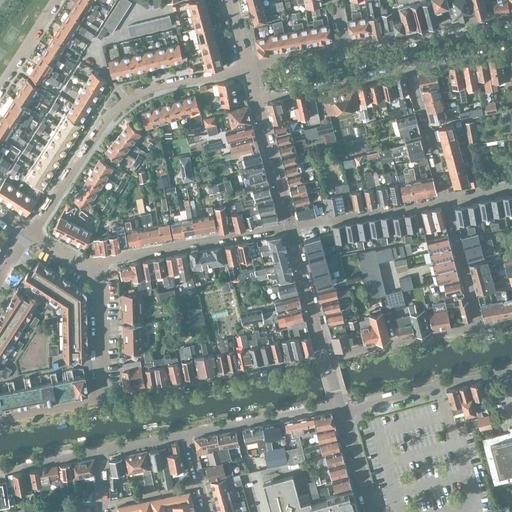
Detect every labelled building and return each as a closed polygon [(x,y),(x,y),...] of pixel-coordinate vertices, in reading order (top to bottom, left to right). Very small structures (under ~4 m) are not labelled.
[(77,0),(76,3),(95,15),(99,17),(101,14),(98,10),(96,9),(99,4),(92,0),(77,0)] [(133,0),(147,9),(153,7),(151,6),(142,0),(133,0)] [(189,7),(191,15),(208,11),(204,0),(195,0),(186,3),(187,8),(189,7)] [(257,0),(247,3),(250,14),(264,10),(261,0),(257,0)] [(322,5),(320,0),(296,0),(298,3),(304,2),(306,8),(322,5)] [(364,0),(368,17),(372,37),(382,35),(379,16),(373,17),(370,1),(373,0),(364,0)] [(396,0),(404,30),(416,28),(408,0),(396,0)] [(408,0),(416,28),(427,26),(420,0),(408,0)] [(432,0),(420,0),(427,26),(438,23),(434,8),(432,0)] [(447,0),(449,4),(447,5),(451,20),(459,18),(459,19),(463,18),(467,17),(466,16),(474,14),(470,0),(447,0)] [(482,0),(470,0),(474,14),(475,16),(486,13),(484,4),(482,0)] [(507,0),(496,0),(492,1),(495,13),(509,10),(507,0)] [(119,1),(117,5),(126,11),(128,7),(119,1)] [(76,3),(70,13),(82,21),(85,17),(92,21),(95,15),(76,3)] [(126,11),(117,5),(114,10),(123,15),(126,11)] [(395,32),(404,30),(401,20),(392,22),(391,13),(387,13),(386,7),(382,8),(382,5),(379,6),(384,34),(395,32)] [(120,20),(123,15),(114,10),(111,14),(120,20)] [(250,14),(253,25),(253,26),(267,22),(264,10),(250,14)] [(212,25),(208,11),(191,15),(190,16),(192,21),(193,21),(195,29),(212,25)] [(362,18),(360,11),(356,12),(357,19),(360,35),(370,33),(367,17),(362,18)] [(360,35),(357,19),(356,12),(351,12),(352,20),(347,21),(350,37),(360,35)] [(69,26),(66,31),(73,36),(76,30),(83,35),(83,34),(91,39),(93,36),(85,31),(86,29),(80,25),(82,21),(70,13),(63,23),(64,23),(69,26)] [(111,14),(108,18),(117,24),(120,20),(111,14)] [(171,26),(169,16),(163,17),(166,27),(171,26)] [(108,18),(105,23),(114,28),(117,24),(108,18)] [(332,40),(329,24),(323,25),(322,18),(317,19),(322,42),(332,40)] [(312,44),(322,42),(317,19),(312,20),(314,27),(309,28),(312,44)] [(281,21),(277,22),(283,50),(292,48),(289,32),(283,33),(281,21)] [(275,35),(270,36),(273,52),(283,50),(277,22),(273,23),(275,35)] [(304,29),(302,22),(298,23),(302,46),(312,44),(309,28),(304,29)] [(79,40),(73,36),(66,31),(69,26),(64,23),(63,23),(54,37),(70,47),(72,43),(76,45),(79,40)] [(105,23),(103,27),(107,30),(112,33),(114,28),(105,23)] [(292,48),(302,46),(298,23),(293,24),(294,31),(289,32),(292,48)] [(198,43),(215,39),(212,25),(195,29),(190,31),(192,38),(196,37),(198,43)] [(101,39),(107,30),(103,27),(97,36),(101,39)] [(176,34),(175,29),(169,31),(169,30),(163,32),(164,38),(170,37),(170,36),(176,34)] [(269,54),(268,52),(273,52),(270,36),(263,37),(263,38),(255,39),(258,54),(260,56),(269,54)] [(70,47),(54,37),(48,46),(67,59),(71,54),(64,49),(66,45),(70,47)] [(219,52),(215,39),(198,43),(199,48),(200,47),(203,57),(219,52)] [(178,43),(166,46),(170,63),(182,60),(178,43)] [(54,64),(57,59),(72,69),(75,64),(67,59),(48,46),(42,56),(54,64)] [(155,49),(159,66),(170,63),(166,46),(155,49)] [(147,69),(159,66),(155,49),(143,52),(147,69)] [(143,52),(131,55),(136,72),(147,69),(143,52)] [(223,66),(219,52),(203,57),(204,63),(203,64),(204,69),(223,66)] [(124,75),(136,72),(131,55),(120,58),(124,75)] [(52,68),(54,64),(42,56),(36,65),(55,78),(58,73),(52,68)] [(506,80),(505,79),(507,79),(505,71),(503,72),(501,57),(488,60),(492,85),(493,91),(498,91),(497,84),(495,84),(495,82),(506,80)] [(112,77),(124,75),(120,58),(108,61),(112,77)] [(478,80),(484,79),(485,83),(484,83),(485,92),(492,90),(487,61),(475,63),(478,80)] [(477,80),(473,64),(462,66),(467,94),(474,93),(479,92),(476,80),(477,80)] [(55,78),(36,65),(29,75),(42,83),(45,79),(52,83),(55,78)] [(467,101),(460,65),(447,67),(450,82),(451,82),(452,88),(458,88),(460,102),(467,101)] [(422,86),(422,89),(439,86),(436,69),(429,71),(430,73),(419,75),(421,86),(422,86)] [(92,72),(86,83),(100,91),(106,81),(97,76),(92,72)] [(394,81),(397,96),(400,110),(402,115),(407,114),(403,94),(408,93),(404,76),(394,78),(394,81)] [(35,94),(39,88),(27,80),(21,89),(40,101),(48,106),(50,102),(43,97),(44,96),(40,93),(38,96),(35,94)] [(235,92),(233,81),(217,83),(219,95),(235,92)] [(396,97),(397,96),(394,81),(381,84),(385,98),(385,99),(391,98),(392,102),(397,101),(396,97)] [(86,83),(79,93),(94,102),(100,91),(86,83)] [(379,83),(368,85),(372,101),(378,100),(380,107),(386,105),(385,99),(385,98),(383,99),(379,83)] [(65,94),(70,87),(66,84),(61,92),(65,94)] [(354,85),(327,91),(330,101),(324,102),(328,115),(359,109),(359,103),(354,85)] [(361,103),(359,103),(359,109),(362,118),(363,124),(370,123),(368,117),(369,117),(365,102),(372,101),(368,85),(357,87),(361,103)] [(421,89),(424,100),(442,97),(452,98),(454,98),(456,97),(455,94),(452,94),(451,91),(441,93),(439,86),(422,89),(421,89)] [(21,89),(15,98),(27,106),(30,102),(37,106),(40,101),(21,89)] [(237,103),(235,92),(219,95),(221,106),(237,103)] [(79,93),(73,103),(87,112),(94,102),(79,93)] [(195,95),(184,99),(189,114),(200,111),(195,95)] [(304,95),(296,97),(297,103),(298,108),(301,120),(309,118),(304,95)] [(427,111),(445,108),(448,108),(447,106),(448,106),(448,102),(444,103),(442,97),(424,100),(427,111)] [(35,125),(37,122),(31,118),(33,116),(28,113),(31,109),(27,106),(15,98),(9,108),(30,121),(29,122),(35,125)] [(178,118),(189,114),(184,99),(173,102),(178,118)] [(270,115),(286,111),(289,110),(288,105),(284,106),(282,99),(267,103),(270,115)] [(167,121),(178,118),(173,102),(162,106),(167,121)] [(73,103),(67,114),(81,122),(87,112),(73,103)] [(485,105),(486,114),(497,112),(495,103),(485,105)] [(456,105),(452,106),(448,106),(447,106),(448,108),(445,108),(427,111),(430,123),(448,119),(446,112),(457,110),(456,105)] [(157,125),(167,121),(162,106),(151,109),(157,125)] [(252,125),(249,113),(250,111),(249,108),(248,107),(248,106),(227,110),(232,130),(252,125)] [(26,127),(29,122),(30,121),(9,108),(3,117),(19,128),(22,124),(26,127)] [(296,116),(293,116),(294,121),(301,120),(298,108),(294,108),(296,116)] [(481,108),(469,110),(470,117),(483,114),(481,108)] [(157,125),(151,109),(141,113),(146,129),(157,125)] [(288,120),(286,111),(270,115),(273,125),(284,122),(284,121),(288,120)] [(401,136),(407,134),(408,137),(420,133),(418,125),(415,114),(396,119),(401,136)] [(205,127),(216,125),(215,115),(203,118),(205,127)] [(66,116),(60,126),(74,135),(81,125),(66,116)] [(0,129),(2,131),(0,134),(0,136),(6,140),(9,135),(16,139),(22,130),(19,128),(15,125),(3,117),(0,121),(0,129)] [(273,125),(276,135),(291,131),(289,122),(284,122),(273,125)] [(473,122),(465,123),(469,143),(476,142),(473,122)] [(128,123),(120,133),(133,143),(141,134),(128,123)] [(318,137),(328,135),(334,133),(331,123),(316,126),(318,137)] [(438,128),(441,140),(456,136),(453,124),(438,128)] [(216,125),(207,126),(209,135),(218,133),(216,125)] [(255,134),(252,125),(232,130),(232,129),(225,131),(226,132),(225,132),(228,142),(230,146),(255,139),(254,135),(255,134)] [(52,129),(49,134),(53,137),(68,146),(74,135),(60,126),(56,132),(52,129)] [(312,138),(318,137),(316,126),(309,128),(312,138)] [(306,140),(312,138),(309,128),(303,129),(306,140)] [(0,149),(2,146),(9,150),(10,148),(12,144),(6,140),(0,136),(0,134),(2,131),(0,129),(0,149)] [(276,135),(278,144),(293,140),(292,136),(302,133),(301,129),(291,131),(276,135)] [(120,133),(113,142),(125,153),(133,143),(120,133)] [(334,133),(328,135),(330,144),(337,143),(334,133)] [(390,148),(391,153),(423,144),(421,134),(404,138),(406,144),(390,148)] [(460,147),(456,136),(441,140),(444,152),(460,147)] [(53,137),(47,147),(61,156),(68,146),(53,137)] [(281,155),(296,151),(295,146),(306,143),(304,138),(294,141),(293,140),(278,144),(281,155)] [(235,145),(229,147),(231,152),(224,154),(225,160),(232,158),(233,158),(243,156),(259,151),(256,139),(235,145)] [(105,151),(107,153),(104,157),(116,167),(119,163),(118,162),(125,153),(113,142),(105,151)] [(147,147),(151,150),(155,145),(150,142),(147,147)] [(12,144),(10,148),(18,153),(20,149),(12,144)] [(410,159),(426,155),(423,144),(391,153),(392,158),(408,154),(410,159)] [(47,147),(40,157),(55,166),(61,156),(47,147)] [(463,159),(460,147),(444,152),(447,163),(463,159)] [(391,154),(389,148),(379,151),(380,157),(391,154)] [(262,161),(259,151),(243,156),(244,161),(242,162),(242,163),(238,165),(239,167),(262,161)] [(284,166),(300,162),(308,160),(307,155),(301,156),(302,157),(298,158),(297,152),(281,156),(284,166)] [(354,157),(356,165),(360,164),(363,158),(362,155),(354,157)] [(190,156),(179,158),(183,182),(194,180),(190,156)] [(417,159),(419,165),(428,163),(426,156),(417,159)] [(40,157),(34,167),(48,176),(55,166),(40,157)] [(354,158),(342,160),(344,168),(355,166),(354,158)] [(107,178),(113,168),(100,159),(93,170),(107,178)] [(447,163),(451,175),(466,171),(463,159),(447,163)] [(302,171),(300,162),(284,166),(287,176),(302,171)] [(247,172),(249,178),(251,186),(246,187),(247,191),(252,189),(252,190),(269,186),(263,163),(246,167),(247,172)] [(34,167),(27,177),(28,177),(42,186),(48,176),(34,167)] [(416,180),(413,167),(408,168),(408,169),(413,198),(425,196),(421,179),(416,180)] [(305,181),(303,176),(313,174),(312,169),(302,171),(287,176),(289,185),(305,181)] [(405,182),(399,183),(402,200),(413,198),(408,169),(405,170),(405,172),(404,173),(405,182)] [(100,188),(107,178),(93,170),(87,180),(100,188)] [(147,181),(144,171),(138,172),(140,183),(147,181)] [(374,185),(373,180),(371,173),(372,173),(371,172),(371,171),(364,173),(368,189),(363,190),(366,207),(377,205),(374,188),(374,187),(374,185)] [(372,173),(371,173),(373,180),(374,185),(375,185),(379,205),(389,203),(386,185),(380,187),(378,174),(377,174),(376,171),(371,172),(372,173)] [(466,171),(451,175),(454,187),(469,183),(466,171)] [(402,200),(399,183),(392,184),(390,172),(384,173),(386,185),(389,203),(402,200)] [(420,173),(421,179),(425,196),(436,194),(432,177),(425,178),(424,172),(420,173)] [(156,178),(158,187),(168,185),(167,176),(156,178)] [(361,190),(363,190),(361,181),(360,178),(358,179),(358,181),(356,182),(358,188),(356,188),(356,191),(350,192),(354,209),(364,207),(361,190)] [(0,186),(0,197),(5,201),(14,187),(4,180),(0,186)] [(87,180),(80,190),(94,199),(100,188),(87,180)] [(290,187),(292,196),(308,192),(307,190),(306,187),(311,185),(311,186),(318,184),(317,180),(290,187)] [(210,194),(217,193),(215,183),(208,185),(208,188),(210,194)] [(329,214),(345,211),(343,197),(350,196),(348,183),(334,185),(335,191),(332,195),(322,197),(323,206),(328,205),(329,214)] [(272,197),(269,186),(252,190),(254,195),(252,196),(252,198),(253,199),(246,200),(245,197),(241,197),(241,201),(243,205),(256,202),(256,201),(272,197)] [(14,187),(5,201),(15,208),(24,193),(14,187)] [(41,190),(37,187),(33,193),(38,196),(41,190)] [(94,199),(80,190),(74,200),(87,209),(94,199)] [(319,194),(318,190),(312,191),(308,192),(292,196),(295,206),(310,202),(309,197),(319,194)] [(35,200),(24,193),(15,208),(26,214),(35,200)] [(511,194),(502,196),(505,212),(511,210),(511,194)] [(502,196),(490,199),(493,214),(505,212),(502,196)] [(184,235),(194,233),(189,201),(189,199),(185,200),(186,206),(185,206),(187,219),(181,220),(184,235)] [(481,216),(493,214),(490,199),(478,201),(478,203),(481,216)] [(206,231),(203,216),(197,217),(194,200),(189,201),(194,233),(206,231)] [(237,213),(231,214),(235,230),(249,228),(245,216),(243,207),(242,205),(243,205),(241,201),(241,200),(234,202),(237,213)] [(259,213),(260,214),(263,225),(279,222),(273,201),(243,207),(245,216),(251,215),(250,215),(259,213)] [(316,216),(313,203),(295,208),(298,219),(316,216)] [(482,218),(481,216),(478,203),(467,205),(469,220),(482,218)] [(105,205),(101,211),(105,214),(109,208),(105,205)] [(229,231),(235,230),(231,214),(229,207),(226,208),(225,205),(214,207),(215,213),(219,232),(229,230),(229,231)] [(458,223),(469,220),(467,205),(455,207),(458,223)] [(208,215),(203,216),(206,231),(216,229),(212,206),(207,207),(208,215)] [(440,207),(430,209),(435,228),(445,225),(443,218),(440,207)] [(435,228),(430,209),(420,211),(426,231),(435,228)] [(184,235),(181,220),(180,214),(174,215),(173,212),(169,213),(173,237),(184,235)] [(150,213),(145,214),(150,241),(161,239),(158,224),(153,225),(150,213)] [(162,214),(164,223),(158,224),(161,239),(172,237),(167,213),(162,214)] [(416,213),(404,216),(407,232),(419,230),(416,213)] [(145,214),(140,215),(143,227),(137,228),(140,243),(150,241),(145,214)] [(251,215),(245,216),(249,228),(254,227),(251,215)] [(53,231),(63,236),(71,221),(60,216),(53,231)] [(383,234),(394,232),(392,218),(392,216),(380,218),(383,234)] [(404,216),(392,218),(394,232),(395,234),(407,232),(404,216)] [(371,236),(383,234),(380,218),(368,220),(371,236)] [(368,220),(356,222),(359,238),(371,236),(368,220)] [(63,236),(73,242),(81,227),(71,221),(63,236)] [(129,245),(140,243),(137,228),(132,229),(130,221),(125,222),(129,245)] [(356,222),(344,224),(347,240),(359,238),(356,222)] [(333,233),(334,236),(335,243),(347,240),(344,224),(332,227),(333,233)] [(116,227),(117,236),(94,240),(92,246),(93,255),(120,251),(119,246),(127,245),(123,226),(116,227)] [(91,232),(81,227),(73,242),(84,247),(91,232)] [(478,233),(476,233),(472,235),(469,235),(462,237),(465,249),(481,245),(478,233)] [(450,246),(447,235),(426,241),(429,252),(450,246)] [(254,247),(255,251),(285,245),(282,236),(267,239),(268,244),(254,247)] [(304,241),(308,253),(323,248),(319,237),(304,241)] [(252,259),(248,242),(237,244),(241,261),(252,259)] [(258,263),(257,258),(256,257),(255,251),(254,247),(252,242),(248,242),(252,259),(253,264),(258,263)] [(228,268),(228,269),(230,280),(235,279),(232,267),(233,267),(232,263),(239,261),(235,244),(224,246),(228,263),(226,263),(227,268),(228,268)] [(270,254),(272,260),(288,257),(285,245),(255,251),(256,257),(270,254)] [(484,257),(481,245),(465,249),(468,261),(484,257)] [(453,257),(450,246),(429,252),(432,262),(453,257)] [(221,247),(210,249),(213,266),(224,264),(221,247)] [(386,293),(378,262),(393,258),(390,247),(375,251),(375,249),(357,254),(362,274),(368,298),(386,294),(389,307),(405,303),(401,289),(386,293)] [(308,253),(311,264),(326,260),(323,248),(308,253)] [(210,249),(199,251),(204,273),(208,273),(207,267),(213,266),(210,249)] [(204,273),(199,251),(189,253),(192,270),(198,269),(200,277),(204,276),(204,273)] [(187,253),(176,255),(179,272),(180,279),(185,278),(187,289),(195,287),(189,269),(187,253)] [(172,273),(179,272),(176,255),(165,257),(168,274),(168,275),(169,284),(170,285),(174,285),(173,280),(174,280),(172,273)] [(156,276),(162,275),(164,286),(170,285),(169,284),(168,275),(166,274),(163,257),(153,259),(156,276)] [(255,275),(261,274),(291,268),(288,257),(272,260),(274,266),(254,270),(255,275)] [(453,257),(432,262),(434,272),(444,269),(453,267),(456,266),(453,257)] [(505,267),(511,265),(511,261),(511,257),(503,258),(505,267)] [(395,266),(396,266),(407,263),(406,258),(394,260),(395,266)] [(145,278),(156,276),(153,259),(142,261),(145,278)] [(329,272),(326,260),(311,264),(314,276),(329,272)] [(137,283),(138,291),(147,290),(146,284),(145,284),(144,280),(143,278),(140,261),(129,263),(130,266),(120,268),(122,279),(132,277),(132,281),(133,280),(133,281),(139,280),(140,282),(137,283)] [(469,264),(472,274),(490,270),(488,261),(469,264)] [(86,293),(39,263),(34,270),(31,268),(22,281),(62,306),(63,356),(72,365),(77,359),(84,359),(87,356),(86,293)] [(397,272),(409,269),(407,263),(396,266),(397,272)] [(459,278),(456,266),(453,267),(444,269),(434,272),(437,283),(459,278)] [(294,280),(291,268),(261,274),(262,279),(276,276),(277,281),(278,281),(278,282),(277,283),(278,284),(294,280)] [(223,281),(230,280),(228,269),(225,269),(226,273),(220,274),(222,282),(223,282),(223,281)] [(493,279),(492,276),(494,275),(498,274),(497,269),(490,270),(472,274),(474,283),(493,279)] [(317,288),(333,283),(343,281),(342,277),(337,279),(336,277),(331,278),(329,272),(314,276),(317,288)] [(399,279),(400,285),(412,282),(410,276),(399,279)] [(442,291),(444,299),(457,295),(462,294),(458,279),(443,283),(445,290),(442,291)] [(496,289),(493,279),(474,283),(477,293),(496,289)] [(272,287),(271,287),(273,292),(279,291),(280,297),(298,292),(294,280),(278,284),(272,285),(272,287)] [(413,288),(412,282),(400,285),(402,290),(413,288)] [(321,301),(350,294),(349,289),(337,292),(336,287),(318,291),(321,301)] [(507,298),(506,289),(500,290),(505,317),(511,316),(511,298),(507,300),(506,298),(507,298)] [(495,319),(505,317),(500,290),(495,291),(497,302),(492,303),(495,319)] [(0,316),(0,360),(38,302),(25,294),(23,297),(16,292),(0,316)] [(143,320),(142,294),(129,294),(123,294),(123,304),(121,304),(121,311),(123,311),(123,321),(143,320)] [(444,299),(445,303),(453,302),(454,307),(459,305),(464,322),(472,319),(467,303),(466,303),(464,296),(458,298),(457,295),(444,299)] [(486,304),(484,295),(478,296),(485,321),(495,319),(492,303),(486,304)] [(281,300),(284,311),(300,307),(302,306),(299,296),(281,300)] [(343,304),(343,303),(339,304),(338,299),(322,302),(324,313),(351,307),(350,302),(343,304)] [(415,334),(430,331),(425,310),(416,312),(415,306),(409,307),(411,314),(415,334)] [(426,308),(432,331),(451,328),(447,309),(434,311),(433,306),(426,308)] [(286,324),(296,321),(303,319),(303,318),(304,316),(303,313),(302,313),(300,307),(284,311),(280,312),(274,313),(274,314),(272,314),(274,322),(285,319),(286,324)] [(248,322),(252,322),(263,319),(264,319),(261,309),(240,314),(242,324),(248,322)] [(356,319),(355,315),(343,317),(341,311),(325,314),(328,324),(348,321),(356,319)] [(376,342),(381,341),(389,339),(386,327),(395,325),(391,311),(383,313),(383,312),(368,315),(368,316),(364,317),(365,319),(359,321),(365,344),(376,342)] [(205,324),(203,315),(191,318),(193,329),(200,327),(202,325),(205,324)] [(414,334),(412,324),(410,315),(394,319),(398,337),(414,334)] [(264,325),(263,319),(252,322),(252,325),(254,333),(262,363),(264,363),(264,362),(273,361),(268,338),(260,339),(257,326),(264,325)] [(303,319),(296,321),(286,324),(288,329),(293,327),(295,338),(290,339),(294,356),(304,354),(300,339),(298,331),(297,329),(296,323),(304,321),(303,319)] [(356,319),(348,321),(350,326),(350,328),(358,326),(356,319)] [(305,320),(304,321),(296,323),(297,329),(298,331),(307,329),(305,320)] [(331,336),(335,350),(350,346),(345,328),(350,326),(348,321),(328,324),(330,332),(332,336),(331,336)] [(124,352),(144,352),(143,341),(147,341),(146,333),(143,333),(143,325),(124,326),(124,335),(122,335),(122,342),(124,342),(124,352)] [(282,329),(278,330),(285,358),(294,356),(290,339),(284,340),(282,329)] [(253,365),(262,363),(254,333),(251,334),(252,339),(247,340),(253,365)] [(243,349),(235,351),(238,367),(253,365),(247,340),(246,334),(240,335),(243,349)] [(267,337),(268,338),(273,361),(283,358),(279,340),(273,341),(272,335),(267,337)] [(300,339),(304,354),(314,353),(310,337),(300,339)] [(227,338),(223,339),(228,369),(237,368),(233,351),(229,352),(228,347),(229,347),(227,338)] [(218,340),(220,353),(216,354),(219,371),(228,369),(223,339),(218,340)] [(201,343),(203,356),(207,374),(217,372),(213,354),(208,355),(205,342),(201,343)] [(180,358),(181,361),(184,378),(195,376),(192,359),(191,354),(189,345),(183,347),(185,357),(180,358)] [(168,381),(174,380),(182,379),(178,362),(177,362),(176,357),(168,359),(166,352),(163,352),(163,356),(163,357),(165,365),(168,381)] [(197,376),(207,374),(203,356),(194,358),(197,376)] [(168,381),(165,365),(163,357),(153,359),(154,362),(155,367),(153,367),(157,383),(168,381)] [(121,374),(124,390),(145,386),(140,360),(122,364),(124,373),(121,374)] [(157,383),(153,367),(155,367),(154,362),(143,364),(146,385),(157,383)] [(12,370),(4,364),(1,369),(9,374),(12,370)] [(0,374),(6,379),(9,374),(1,369),(0,370),(0,374)] [(0,411),(88,394),(84,377),(0,393),(0,411)] [(481,383),(470,385),(476,406),(486,404),(481,383)] [(458,387),(464,411),(465,416),(476,413),(468,385),(458,387)] [(453,414),(464,411),(458,387),(446,390),(448,397),(453,414)] [(313,416),(307,417),(308,425),(315,423),(316,430),(333,427),(335,426),(331,412),(313,416)] [(478,418),(477,418),(478,423),(480,430),(492,427),(490,422),(489,415),(482,417),(478,418)] [(299,448),(285,451),(288,464),(293,462),(304,460),(299,435),(299,434),(310,432),(308,425),(307,417),(285,421),(288,432),(292,431),(293,436),(296,435),(299,448)] [(279,423),(263,426),(267,450),(272,449),(271,441),(282,439),(279,423)] [(263,425),(243,429),(245,444),(257,442),(259,452),(263,451),(267,450),(263,426),(263,425)] [(316,430),(311,432),(312,434),(318,433),(320,443),(336,438),(336,436),(337,435),(336,432),(335,431),(333,427),(316,430)] [(511,427),(509,428),(510,431),(511,432),(482,439),(494,485),(511,480),(511,427)] [(202,437),(194,439),(198,455),(207,453),(210,466),(206,467),(210,479),(225,475),(225,476),(233,474),(231,468),(224,470),(222,462),(231,460),(227,447),(239,445),(236,430),(217,434),(202,437)] [(311,445),(304,447),(305,453),(313,449),(321,447),(322,454),(339,449),(339,448),(340,447),(339,443),(338,443),(336,438),(320,443),(311,445)] [(267,450),(263,451),(267,468),(288,464),(285,451),(285,449),(283,440),(273,442),(275,449),(272,449),(267,450)] [(171,472),(183,470),(180,453),(178,445),(172,446),(174,454),(168,455),(171,472)] [(160,449),(149,451),(152,468),(162,467),(165,480),(164,482),(164,486),(166,487),(166,489),(173,487),(165,448),(160,449)] [(327,462),(321,464),(322,470),(329,468),(328,467),(345,462),(341,450),(340,451),(325,455),(327,462)] [(150,470),(146,451),(123,456),(127,474),(150,470)] [(111,473),(112,474),(110,474),(111,487),(116,487),(116,474),(124,472),(121,457),(115,459),(114,458),(111,458),(110,460),(109,460),(110,468),(110,470),(110,472),(111,473)] [(86,460),(72,463),(73,477),(73,480),(94,475),(94,459),(86,460)] [(61,479),(59,479),(59,480),(60,485),(61,490),(68,488),(66,478),(73,477),(72,463),(59,465),(61,479)] [(345,463),(329,468),(332,479),(348,474),(345,463)] [(40,469),(31,471),(28,471),(30,479),(31,486),(50,483),(49,478),(59,476),(57,466),(40,469)] [(29,479),(25,480),(23,472),(12,474),(16,493),(24,491),(24,494),(32,493),(29,479)] [(151,472),(143,473),(146,489),(154,487),(151,472)] [(292,474),(263,483),(270,511),(272,511),(281,510),(281,511),(358,511),(352,489),(335,494),(330,495),(326,496),(327,500),(311,504),(310,501),(300,503),(292,474)] [(348,476),(332,481),(335,492),(351,487),(348,476)] [(225,478),(210,482),(213,492),(233,486),(242,484),(240,479),(227,483),(225,478)] [(2,483),(0,482),(0,506),(10,505),(7,489),(6,481),(2,482),(2,483)] [(57,493),(48,495),(48,499),(62,496),(61,490),(60,485),(56,485),(57,493)] [(233,486),(213,492),(216,502),(231,498),(239,495),(238,490),(235,491),(233,486)] [(316,486),(308,488),(311,500),(320,498),(317,489),(316,486)] [(327,487),(317,489),(320,498),(326,496),(330,495),(327,487)] [(165,511),(162,498),(150,500),(152,511),(165,511)] [(231,498),(216,502),(218,511),(239,506),(238,502),(232,503),(231,498)] [(152,511),(150,500),(137,503),(139,511),(152,511)] [(174,511),(191,511),(195,511),(192,501),(188,502),(173,507),(174,511)]
